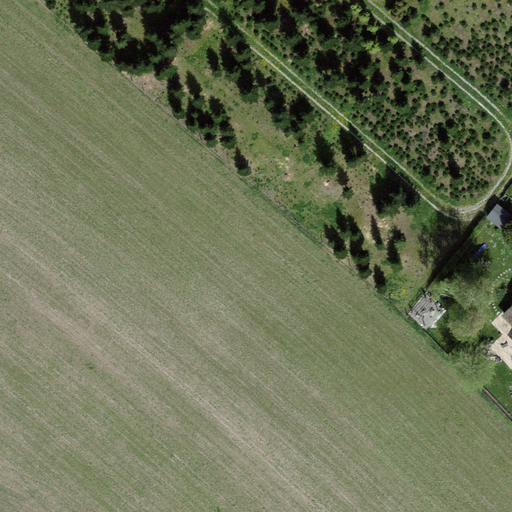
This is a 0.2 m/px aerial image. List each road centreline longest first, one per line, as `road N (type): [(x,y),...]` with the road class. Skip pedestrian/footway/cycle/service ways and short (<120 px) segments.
road 1 (track): [(202,0),(443,207),(479,204),(511,166)]
road 2 (track): [(511,135),(484,101),(364,0)]
